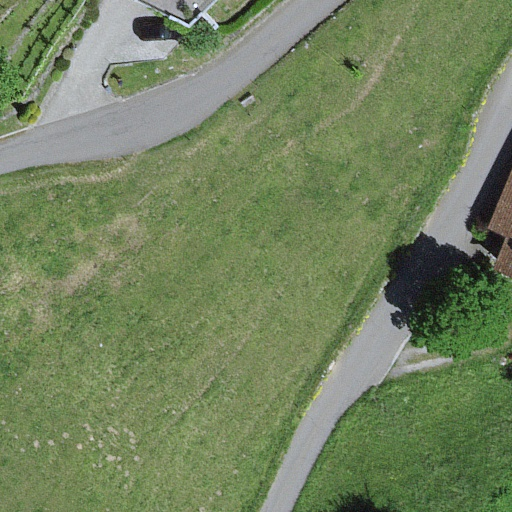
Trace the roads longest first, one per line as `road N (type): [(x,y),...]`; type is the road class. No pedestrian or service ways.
road 1 (residential): [(273,511),(399,337),(511,106)]
road 2 (unclassified): [(320,0),(194,97),(0,161)]
